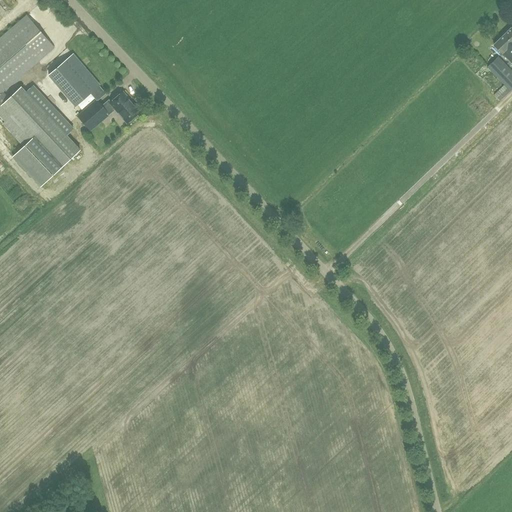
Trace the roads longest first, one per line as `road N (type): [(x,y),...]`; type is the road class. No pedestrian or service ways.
road 1 (unclassified): [(436,511),(400,370),(376,325),(70,0)]
road 2 (unknown): [(328,274),(497,110)]
